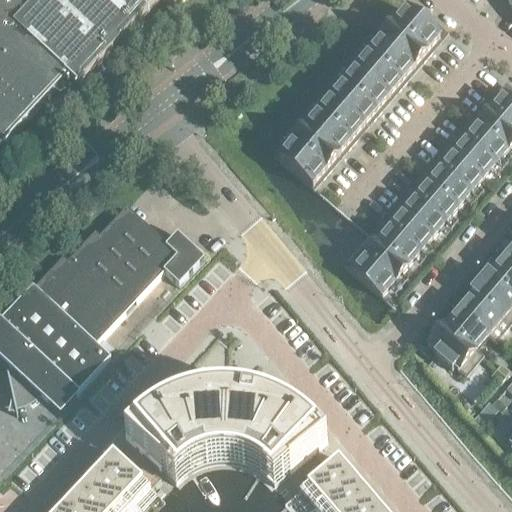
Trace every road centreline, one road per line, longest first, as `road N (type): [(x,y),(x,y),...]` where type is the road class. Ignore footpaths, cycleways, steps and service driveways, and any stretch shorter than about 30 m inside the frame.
road 1 (residential): [(26,511),(227,297)]
road 2 (residential): [(227,297),(411,511)]
road 3 (residential): [(370,367),(511,200)]
road 4 (residential): [(489,41),(350,208)]
road 5 (secondary): [(0,236),(157,111)]
road 6 (residential): [(493,511),(370,367)]
road 7 (secondary): [(157,111),(300,0)]
road 8 (residential): [(269,253),(157,111)]
road 9 (residential): [(370,367),(269,253)]
